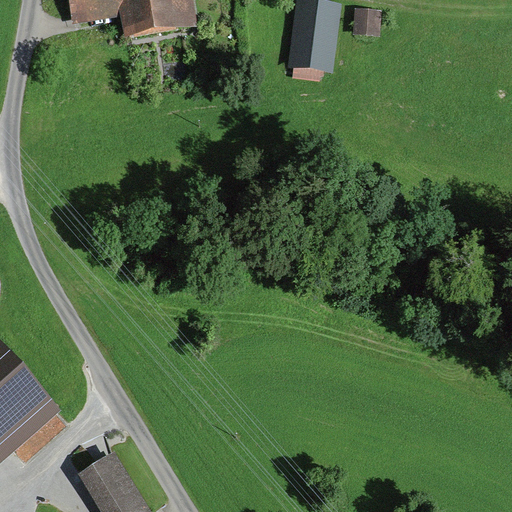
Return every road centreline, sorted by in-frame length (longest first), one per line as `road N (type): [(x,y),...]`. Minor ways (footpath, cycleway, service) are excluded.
road 1 (unclassified): [(32,0),(8,188),(41,275),(183,511)]
road 2 (unknown): [(117,401),(81,443),(0,500)]
